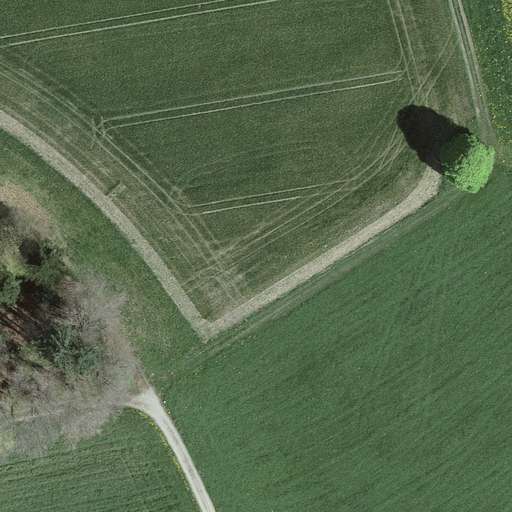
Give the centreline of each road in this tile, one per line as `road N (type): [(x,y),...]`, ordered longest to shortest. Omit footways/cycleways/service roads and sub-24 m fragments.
road 1 (track): [(486,149),(144,375)]
road 2 (track): [(144,375),(95,269),(0,203)]
road 3 (track): [(449,0),(486,149)]
road 4 (track): [(207,511),(144,375)]
